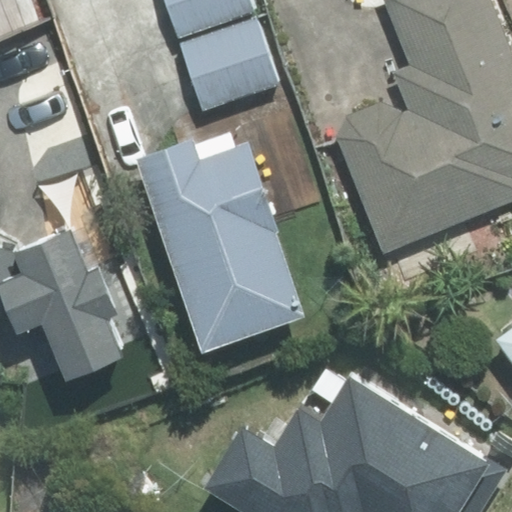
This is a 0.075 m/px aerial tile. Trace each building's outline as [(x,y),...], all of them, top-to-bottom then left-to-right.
[(166,0),(180,36),(255,9),(251,0),(166,0)] [(511,66),(484,0),(391,0),(418,65),(397,74),(412,110),(403,114),(379,104),(348,118),(338,138),(385,250),(511,197),(511,66)] [(181,45),(203,107),(278,80),(255,18),(181,45)] [(203,352),(305,317),(246,146),(198,162),(191,142),(138,160),(203,352)] [(107,320),(116,313),(99,268),(86,274),(70,230),(14,252),(0,248),(0,326),(14,330),(45,318),(65,373),(119,354),(107,320)] [(511,328),(498,339),(511,358),(511,328)] [(479,511),(505,470),(488,460),(486,463),(349,381),(323,424),(298,409),(275,445),(241,425),(203,489),(240,511),(479,511)]
